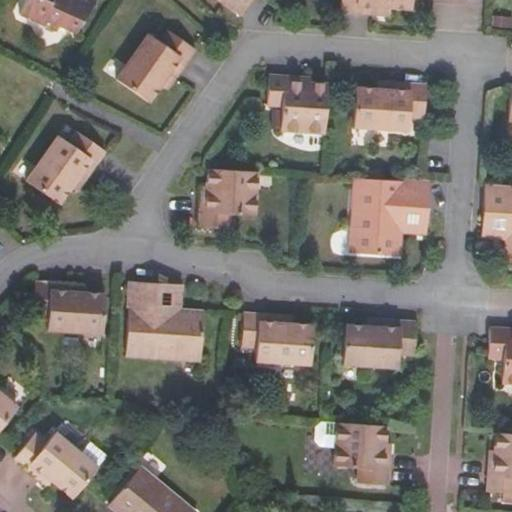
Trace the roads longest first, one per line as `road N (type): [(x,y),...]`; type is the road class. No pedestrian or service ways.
road 1 (residential): [(120,256),(234,65),(257,51),(479,60)]
road 2 (residential): [(120,256),(458,297)]
road 3 (residential): [(458,297),(479,60)]
road 4 (residential): [(444,463),(458,297)]
road 5 (residential): [(0,279),(28,256),(120,256)]
